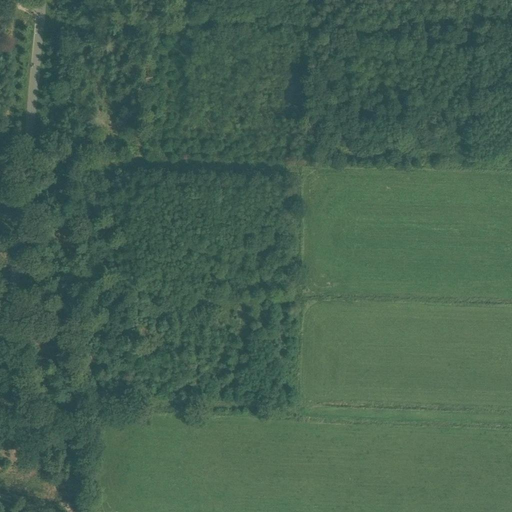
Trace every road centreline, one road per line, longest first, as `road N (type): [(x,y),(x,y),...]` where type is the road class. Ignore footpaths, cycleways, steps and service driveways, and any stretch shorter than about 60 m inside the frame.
road 1 (unclassified): [(0,364),(41,0)]
road 2 (track): [(13,2),(0,215)]
